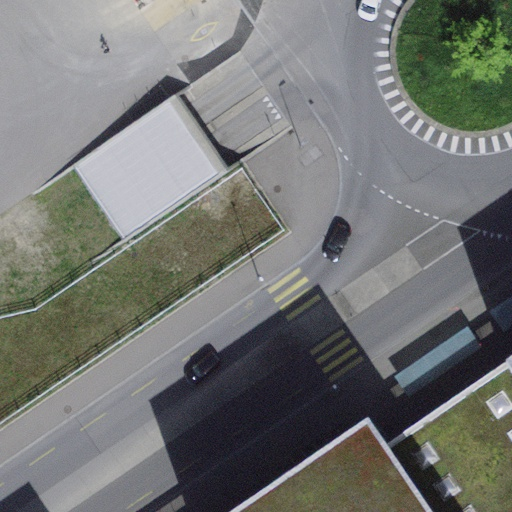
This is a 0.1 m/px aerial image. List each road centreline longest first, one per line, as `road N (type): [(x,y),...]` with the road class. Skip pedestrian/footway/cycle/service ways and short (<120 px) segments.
road 1 (secondary): [(438,176),(344,305),(47,511)]
road 2 (residential): [(111,195),(286,74),(348,50)]
road 3 (secondary): [(348,50),(353,91),(371,128),(401,157),(438,176)]
